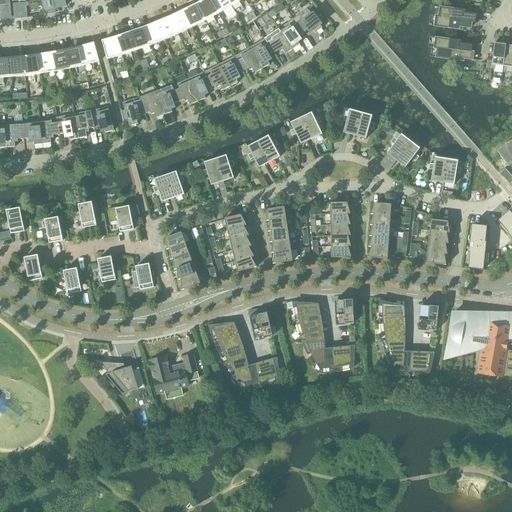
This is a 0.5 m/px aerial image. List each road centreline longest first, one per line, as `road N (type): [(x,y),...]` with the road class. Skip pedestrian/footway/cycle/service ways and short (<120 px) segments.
road 1 (residential): [(0,167),(84,157),(196,122),(269,87),(345,32)]
road 2 (residential): [(456,282),(308,274),(174,310)]
road 3 (residential): [(174,310),(99,320),(25,299),(0,280)]
road 4 (residential): [(164,0),(78,29),(0,38)]
road 5 (residential): [(4,255),(155,246)]
road 6 (residential): [(289,190),(150,228)]
road 7 (residential): [(289,190),(332,158),(365,164),(391,188)]
